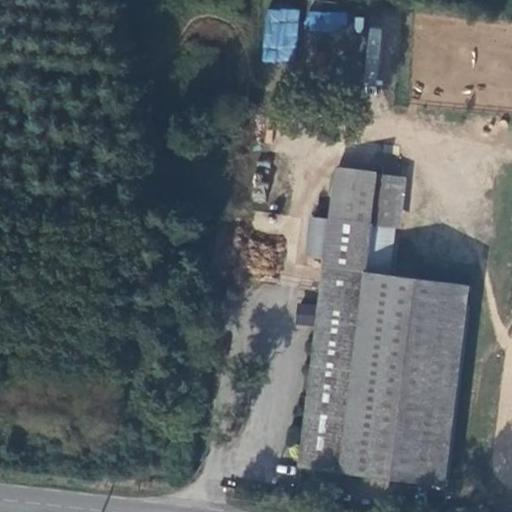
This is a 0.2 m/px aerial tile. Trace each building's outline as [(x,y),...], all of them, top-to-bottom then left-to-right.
[(264,8),(261,61),(295,64),(298,10),(264,8)] [(346,14),(307,18),(312,71),(363,67),(360,35),(348,37),(346,14)] [(337,173),(331,216),(377,221),(382,178),(337,173)] [(301,467),(451,485),(474,285),(370,273),(377,221),(331,216),(301,467)] [(297,302),(295,324),(312,325),(313,304),(297,302)]
